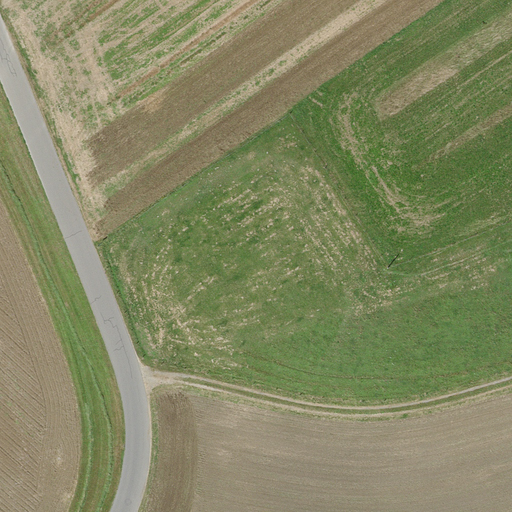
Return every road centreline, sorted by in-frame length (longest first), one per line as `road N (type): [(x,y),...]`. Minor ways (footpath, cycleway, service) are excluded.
road 1 (unclassified): [(0,40),(132,385),(137,452),(122,511)]
road 2 (track): [(511,379),(423,404),(358,408),(305,406),(160,376),(132,385)]
